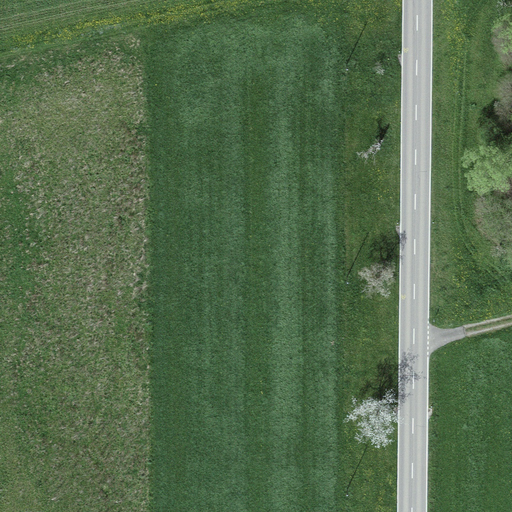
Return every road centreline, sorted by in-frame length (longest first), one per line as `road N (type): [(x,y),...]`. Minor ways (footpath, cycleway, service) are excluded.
road 1 (secondary): [(410,511),(417,0)]
road 2 (track): [(0,41),(202,0)]
